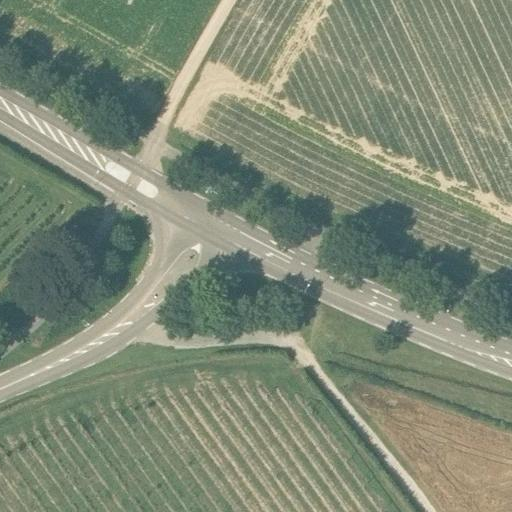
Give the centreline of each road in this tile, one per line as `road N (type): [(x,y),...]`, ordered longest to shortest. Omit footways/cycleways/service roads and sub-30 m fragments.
road 1 (secondary): [(511,360),(361,300),(203,221)]
road 2 (tertiary): [(0,390),(122,324),(153,297),(203,221)]
road 3 (secondary): [(203,221),(0,109)]
road 4 (track): [(308,359),(423,511)]
road 5 (track): [(135,312),(158,336),(259,337),(308,359)]
road 6 (track): [(153,141),(229,0)]
